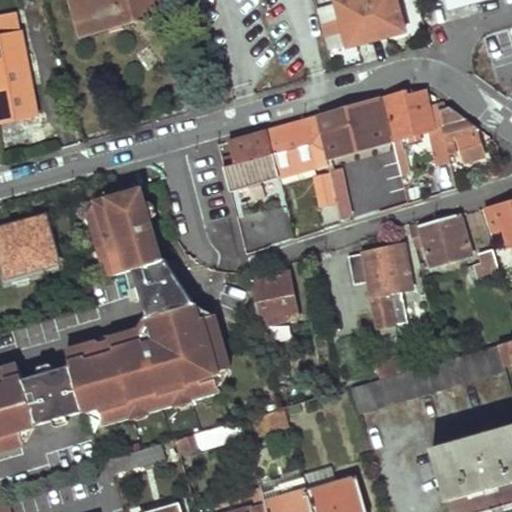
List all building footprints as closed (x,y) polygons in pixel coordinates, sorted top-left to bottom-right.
[(82,0),(89,28),(167,8),(165,0),(82,0)] [(345,0),(337,2),(349,46),(404,31),(396,0),(345,0)] [(446,0),(449,9),(479,0),(446,0)] [(0,16),(0,118),(33,113),(15,14),(0,16)] [(452,157),(439,106),(431,107),(426,93),(408,97),(408,94),(385,100),(394,140),(394,144),(402,177),(412,174),(402,138),(429,131),(440,167),(454,164),(452,157)] [(318,118),(328,158),(388,143),(378,103),(318,118)] [(481,129),(451,108),(447,108),(445,104),(439,106),(452,157),(459,155),(456,143),(463,141),(469,161),(482,158),(478,134),(481,129)] [(318,118),(268,131),(280,178),(330,165),(328,158),(318,118)] [(268,131),(217,145),(230,191),(280,178),(268,131)] [(503,163),(485,170),(488,181),(498,178),(503,163)] [(332,180),(317,183),(322,207),(337,204),(332,180)] [(0,451),(25,444),(22,433),(36,429),(85,414),(99,410),(103,423),(104,428),(134,420),(132,416),(146,412),(148,416),(177,408),(175,405),(189,400),(190,404),(221,395),(219,389),(215,376),(228,372),(230,372),(214,318),(211,318),(199,322),(196,309),(195,307),(166,262),(162,263),(142,191),(96,205),(89,218),(108,280),(134,272),(147,319),(139,332),(141,337),(112,345),(111,345),(98,349),(68,357),(71,369),(24,383),(21,372),(0,377),(0,451)] [(511,248),(511,204),(488,211),(494,231),(498,230),(505,251),(511,248)] [(48,216),(0,229),(0,243),(9,279),(36,272),(35,267),(60,259),(48,216)] [(461,218),(411,232),(416,248),(425,245),(431,268),(472,257),(461,218)] [(365,255),(370,282),(378,331),(397,328),(391,295),(402,293),(414,291),(407,248),(365,255)] [(500,275),(492,248),(480,252),(484,263),(475,266),(479,281),(500,275)] [(365,255),(352,257),(357,284),(370,282),(365,255)] [(254,281),(262,328),(299,322),(290,275),(254,281)] [(408,326),(402,293),(391,295),(397,328),(408,326)] [(197,308),(196,309),(199,322),(211,318),(210,315),(197,308)] [(110,341),(111,345),(112,345),(141,337),(139,332),(110,341)] [(511,342),(503,345),(508,366),(511,364),(511,342)] [(66,353),(68,357),(98,349),(96,345),(66,353)] [(380,381),(357,388),(364,414),(510,374),(508,366),(503,345),(409,373),(380,381)] [(380,381),(409,373),(405,359),(376,367),(380,381)] [(0,373),(0,377),(21,372),(19,368),(0,373)] [(228,376),(228,372),(215,376),(219,389),(222,387),(228,376)] [(316,387),(289,395),(286,383),(273,385),(278,411),(283,410),(320,399),(316,387)] [(99,410),(85,414),(100,423),(103,423),(99,410)] [(242,421),(248,441),(289,428),(283,410),(278,411),(242,421)] [(242,421),(196,435),(201,451),(248,441),(242,421)] [(36,429),(22,433),(25,444),(26,450),(36,429)] [(511,485),(511,430),(461,444),(441,449),(435,451),(449,502),(473,495),(485,492),(499,488),(511,485)] [(0,457),(26,450),(25,444),(0,451),(0,457)] [(161,445),(135,453),(138,466),(164,458),(161,445)] [(135,453),(109,461),(113,473),(138,466),(135,453)] [(331,470),(304,478),(305,480),(309,493),(336,486),(331,470)] [(262,489),(264,495),(276,491),(272,477),(260,479),(262,489)] [(309,493),(314,511),(366,511),(357,479),(336,486),(309,493)] [(314,511),(309,493),(305,480),(288,485),(291,499),(268,506),(269,511),(314,511)] [(264,495),(262,489),(245,494),(248,511),(269,511),(268,506),(264,495)] [(12,511),(6,491),(0,492),(0,511),(12,511)]
